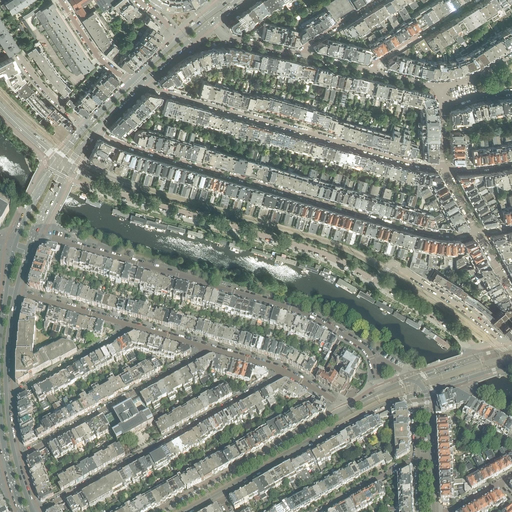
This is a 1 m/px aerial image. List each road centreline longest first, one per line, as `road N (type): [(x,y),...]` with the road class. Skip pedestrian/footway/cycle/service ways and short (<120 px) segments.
road 1 (residential): [(479,232),(422,230),(93,130)]
road 2 (residential): [(382,391),(369,351),(301,312),(35,233)]
road 3 (residential): [(67,167),(96,187),(315,250),(379,283)]
road 4 (residential): [(139,83),(442,168)]
road 5 (residential): [(282,370),(36,511)]
road 6 (tertiary): [(217,494),(368,410),(414,394)]
road 7 (residential): [(15,459),(205,346)]
road 8 (tertiary): [(343,411),(163,511)]
road 9 (residential): [(511,348),(390,264),(379,283)]
road 10 (residential): [(127,324),(5,397)]
road 11 (residential): [(472,0),(364,69)]
road 12 (residential): [(379,283),(464,335),(480,355)]
